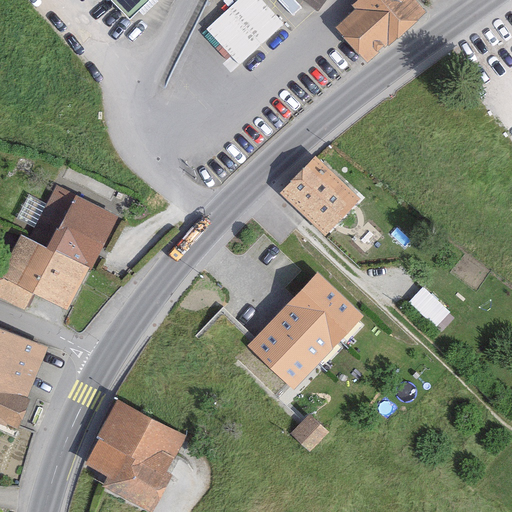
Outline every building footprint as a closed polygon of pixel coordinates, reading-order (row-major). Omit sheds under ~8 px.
[(151,0),(109,0),(129,21),(151,0)] [(266,0),(234,0),(205,26),(238,62),(285,20),(266,0)] [(304,0),(318,10),(325,0),(304,0)] [(422,12),(412,0),(357,0),(355,2),(360,9),(344,22),(370,54),(422,12)] [(355,197),(314,159),(283,192),(324,230),(355,197)] [(63,195),(36,246),(11,233),(0,255),(0,300),(15,308),(22,294),(58,312),(107,218),(63,195)] [(297,385),(361,316),(317,276),(253,345),(297,385)] [(409,299),(436,324),(451,308),(424,283),(409,299)] [(40,346),(0,331),(0,420),(11,425),(40,346)] [(181,433),(121,402),(90,461),(111,472),(105,483),(148,504),(165,471),(162,469),(181,433)] [(315,433),(296,418),(281,438),(299,453),(315,433)]
